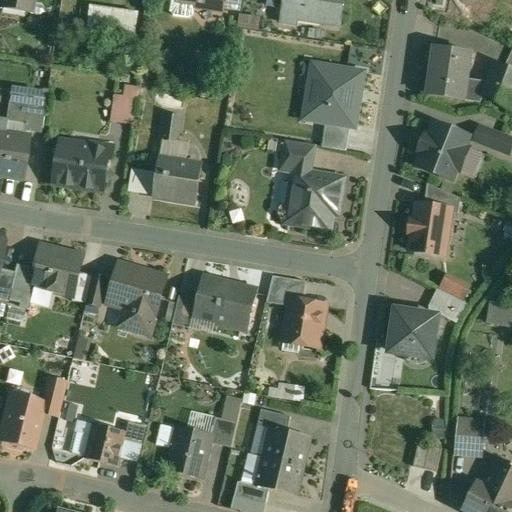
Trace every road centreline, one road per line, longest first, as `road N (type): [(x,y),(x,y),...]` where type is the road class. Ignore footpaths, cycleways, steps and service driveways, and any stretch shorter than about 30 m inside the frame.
road 1 (residential): [(367,273),(0,210)]
road 2 (residential): [(367,273),(408,0)]
road 3 (residential): [(343,464),(367,273)]
road 4 (residential): [(181,511),(26,478)]
